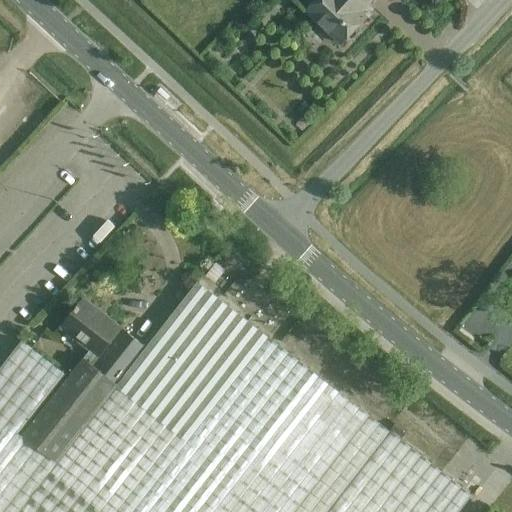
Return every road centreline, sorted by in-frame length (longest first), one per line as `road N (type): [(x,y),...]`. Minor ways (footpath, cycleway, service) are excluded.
road 1 (tertiary): [(275,234),(25,0)]
road 2 (unclassified): [(275,234),(501,0)]
road 3 (tertiary): [(511,427),(275,234)]
